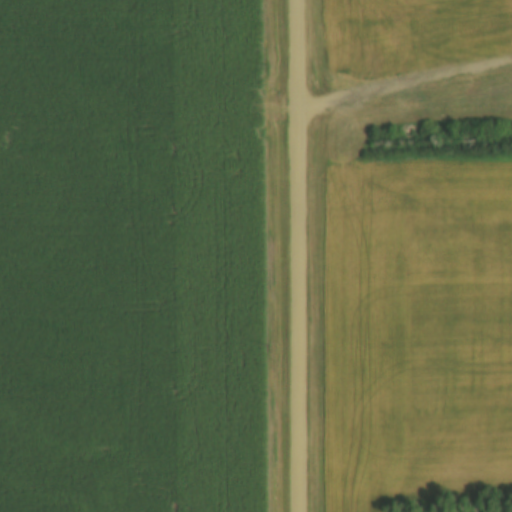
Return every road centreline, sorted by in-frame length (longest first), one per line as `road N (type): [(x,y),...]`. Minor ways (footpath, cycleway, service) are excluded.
road 1 (tertiary): [(302,511),(295,0)]
road 2 (track): [(297,123),(474,59),(511,54)]
